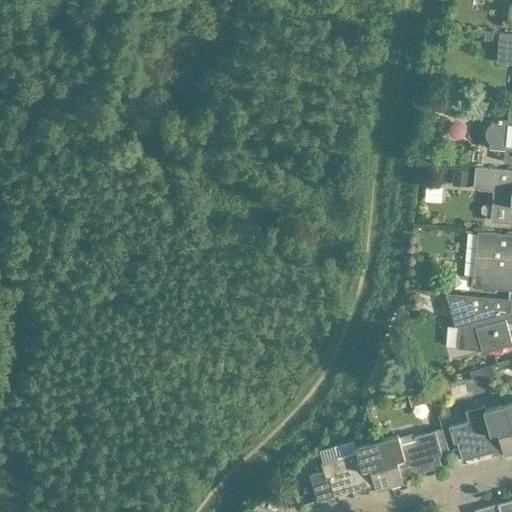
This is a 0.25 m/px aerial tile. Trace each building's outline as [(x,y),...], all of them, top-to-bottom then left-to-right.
[(496,37),(499,37),(497,61),(511,61),(511,32),(486,30),(485,40),(492,40),(496,37)] [(437,99),(437,109),(442,109),(446,105),(446,99),(437,99)] [(485,129),(485,134),(486,138),(489,142),(489,147),(505,148),(504,160),(511,160),(511,106),(509,106),(508,118),(492,117),(491,122),(487,125),(485,129)] [(511,168),(475,165),(473,186),(495,188),(497,188),(496,201),(498,203),(504,204),(502,221),(506,221),(511,221),(511,168)] [(453,169),(452,181),(469,183),(470,170),(453,169)] [(424,184),(424,200),(445,200),(445,185),(424,184)] [(482,286),(482,288),(494,290),(495,288),(511,289),(511,233),(477,230),(473,275),(471,275),(470,285),(482,286)] [(491,295),(446,291),(450,305),(455,325),(459,324),(457,346),(484,349),(503,350),(503,346),(511,343),(511,341),(505,318),(503,318),(501,313),(510,310),(510,305),(511,297),(491,295)] [(407,296),(406,303),(411,308),(418,308),(423,304),(423,297),(419,292),(412,292),(407,296)] [(491,363),(482,366),(485,377),(495,375),(491,363)] [(511,401),(503,403),(511,433),(511,401)] [(511,452),(511,433),(503,403),(483,409),(485,419),(471,423),(470,419),(449,425),(453,442),(457,441),(462,459),(502,448),(504,455),(511,452)] [(398,433),(376,439),(389,487),(404,483),(402,476),(442,464),(439,455),(442,454),(441,449),(448,447),(442,427),(414,435),(415,439),(401,443),(398,433)] [(323,469),(310,473),(317,499),(374,483),(376,490),(389,487),(376,439),(355,445),(353,439),(334,445),(337,456),(323,460),(321,461),(323,469)] [(511,511),(511,498),(474,509),(474,511),(511,511)]
